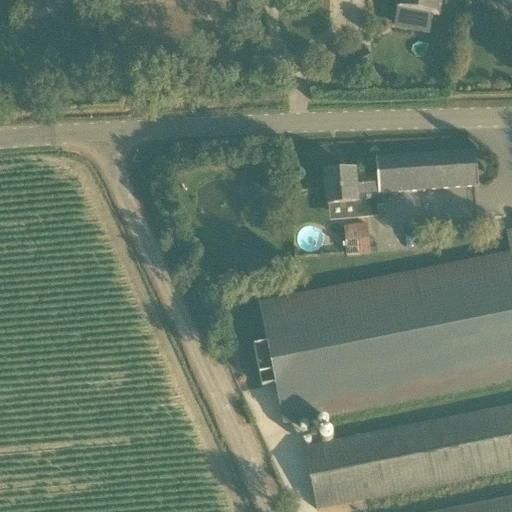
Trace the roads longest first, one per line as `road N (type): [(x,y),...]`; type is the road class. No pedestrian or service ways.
road 1 (unclassified): [(95,139),(511,123)]
road 2 (unclassified): [(263,511),(95,139)]
